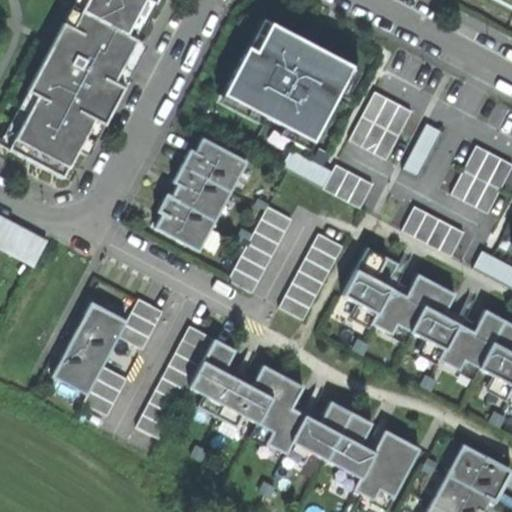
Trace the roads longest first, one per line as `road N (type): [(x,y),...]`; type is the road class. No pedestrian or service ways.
road 1 (residential): [(214,0),(91,216),(57,224),(0,198)]
road 2 (residential): [(511,84),(350,0)]
